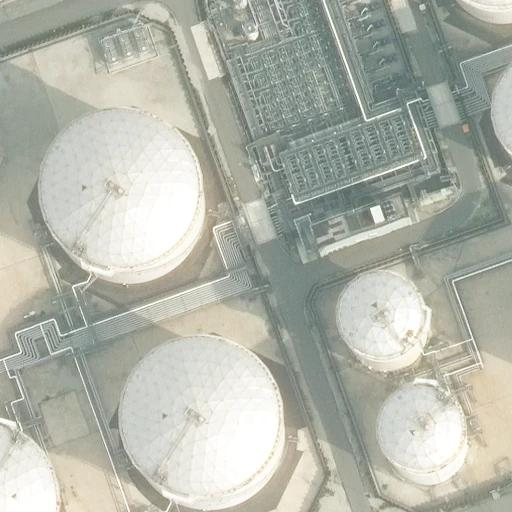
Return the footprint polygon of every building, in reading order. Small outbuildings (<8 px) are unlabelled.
[(490,35),(503,36),(511,35),(511,0),(448,0),(451,4),(458,15),(467,24),(478,30),(490,35)] [(511,85),(508,89),(501,99),(495,110),(493,123),(492,136),(495,148),(500,160),(507,170),(511,175),(511,85)] [(372,179),(382,205),(446,181),(414,94),(391,103),(392,106),(388,108),(393,120),(357,133),(374,179),(372,179)] [(104,297),(123,299),(142,298),(160,293),(176,284),(191,271),(202,256),(210,239),(214,220),(214,201),(210,183),(202,165),(191,151),(177,139),(161,130),(144,124),(126,122),(107,124),(90,130),(74,139),(60,151),(49,166),(42,182),(38,200),(37,218),(41,236),(48,253),(58,268),(72,281),(87,291),(104,297)] [(379,370),(386,371),(394,370),(402,368),(409,364),(415,359),(420,352),(423,345),(425,337),(425,329),(423,321),(420,314),(415,308),(409,303),(403,299),(395,297),(388,296),(380,297),(373,299),(366,303),(360,308),(355,314),(352,321),(350,329),(350,337),(352,344),(355,351),(359,358),(365,363),(371,367),(379,370)] [(262,511),(275,501),(287,486),(294,468),(298,450),(298,431),(294,412),(286,395),(275,380),(261,368),(246,360),(228,354),(210,352),(192,354),(174,360),(158,369),(145,381),(134,395),(126,412),(122,430),(122,448),(125,466),(132,483),(143,498),(156,511),(157,511),(262,511)] [(418,485),(426,486),(434,486),(441,484),(448,480),(454,474),(459,468),(463,461),(464,453),(464,445),(462,437),(459,430),(454,424),(449,419),(442,415),(435,412),(427,412),(419,413),(412,415),(405,419),(399,424),(395,430),(391,437),(390,445),(390,452),(391,460),(394,467),(398,473),(404,479),(411,483),(418,485)] [(0,511),(56,511),(52,493),(44,476),(33,462),(19,449),(3,440),(0,439),(0,511)]
